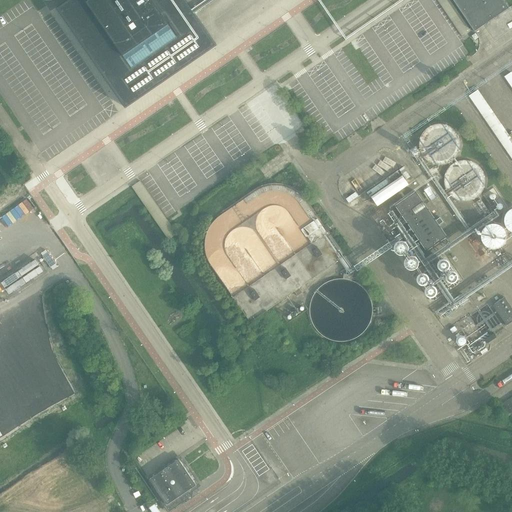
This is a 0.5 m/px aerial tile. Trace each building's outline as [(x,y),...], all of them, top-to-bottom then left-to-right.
[(184,0),(68,0),(57,8),(125,108),(215,45),(184,0)] [(449,0),(437,0),(462,37),(471,31),(449,0)] [(503,0),(452,0),(474,32),(509,8),(503,0)] [(459,147),(459,143),(459,139),(458,136),(456,132),(454,129),(452,127),(448,124),(443,123),(440,122),(435,122),(431,124),(428,125),(425,128),(422,132),(420,135),(419,138),(418,143),(419,147),(420,151),(422,154),(424,157),(428,160),(431,162),(435,163),(439,163),(443,163),(447,162),(451,159),(454,157),(456,154),(458,151),(459,147)] [(484,184),(485,180),(484,176),(483,173),(481,169),(479,165),(476,163),(472,160),(468,159),(463,159),(459,159),(456,161),(452,163),(448,166),(446,168),(444,173),(443,176),(443,180),(443,184),(445,188),(447,192),(450,195),(454,198),(458,200),(462,201),(465,201),(468,200),(472,199),(475,197),(478,195),(481,192),(483,188),(484,184)] [(403,167),(399,170),(406,180),(410,177),(403,167)] [(386,179),(367,193),(370,198),(377,207),(409,185),(402,176),(401,177),(397,171),(386,179)] [(396,205),(394,206),(395,207),(400,215),(401,215),(402,216),(401,217),(404,220),(408,226),(408,227),(412,233),(413,233),(415,236),(418,241),(419,242),(425,251),(425,250),(426,252),(427,251),(432,248),(432,247),(441,242),(446,238),(447,237),(446,236),(441,228),(440,228),(439,225),(443,222),(440,218),(436,221),(425,205),(423,202),(422,200),(416,192),(415,191),(414,192),(409,195),(409,196),(400,201),(395,205),(396,205)] [(356,192),(346,199),(348,203),(358,196),(356,192)] [(506,242),(507,240),(506,235),(505,233),(503,231),(502,230),(499,228),(497,227),(495,227),(493,227),(490,227),(487,229),(486,230),(484,232),(482,234),(482,237),(481,239),(482,243),(483,246),(485,248),(486,249),(489,251),(494,252),(496,252),(498,251),(500,250),(502,249),(505,246),(506,244),(506,242)] [(505,325),(506,326),(511,321),(511,310),(505,299),(504,298),(492,307),(493,308),(493,307),(505,325)] [(494,333),(485,339),(487,343),(496,337),(494,333)] [(511,397),(502,404),(509,414),(511,411),(511,397)] [(179,460),(149,479),(161,496),(158,498),(160,501),(165,502),(167,505),(170,503),(174,504),(177,502),(175,499),(196,485),(179,460)]
